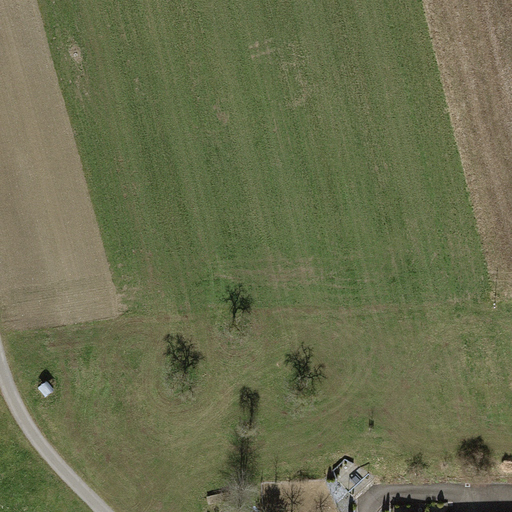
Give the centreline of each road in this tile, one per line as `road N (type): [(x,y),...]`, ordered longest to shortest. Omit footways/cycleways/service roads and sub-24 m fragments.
road 1 (track): [(103,511),(37,439),(0,361)]
road 2 (track): [(371,511),(389,491),(475,495),(511,506)]
